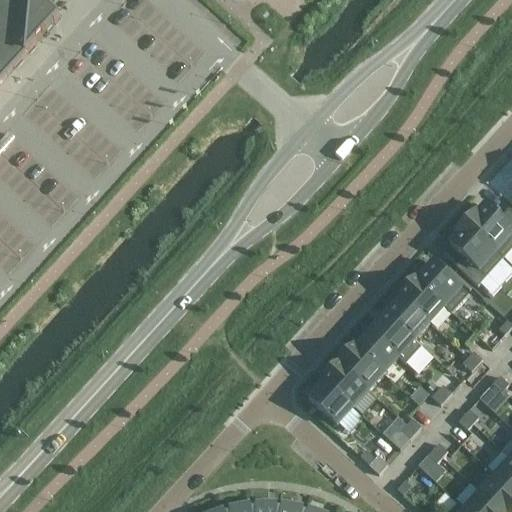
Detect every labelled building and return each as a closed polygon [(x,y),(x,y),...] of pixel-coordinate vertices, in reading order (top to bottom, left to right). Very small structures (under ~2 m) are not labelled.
[(51,12),(37,0),(0,0),(0,85),(55,26),(60,20),(51,12)] [(511,214),(509,212),(500,222),(485,208),(479,216),(477,214),(466,226),(503,261),(511,251),(511,214)] [(503,261),(466,226),(455,238),(456,240),(450,247),(464,260),(456,270),(478,289),(503,261)] [(418,283),(417,284),(445,309),(444,310),(452,317),(468,298),(433,266),(418,283)] [(399,300),(401,301),(401,300),(430,326),(444,310),(445,309),(417,284),(418,283),(416,281),(399,300)] [(386,317),(414,343),(415,342),(430,326),(401,300),(401,301),(386,317)] [(386,317),(371,334),(399,360),(398,361),(406,367),(422,349),(415,342),(414,343),(386,317)] [(511,327),(507,324),(499,333),(505,338),(511,330),(511,327)] [(371,334),(356,350),(355,351),(384,377),(398,361),(399,360),(371,334)] [(384,377),(355,351),(356,350),(354,349),(338,366),(368,394),(384,377)] [(473,355),(468,361),(477,369),(482,363),(473,355)] [(471,375),(477,369),(468,361),(463,367),(471,375)] [(324,386),(325,385),(353,411),(368,394),(338,366),(322,384),(324,386)] [(495,385),(504,394),(509,388),(500,379),(495,385)] [(337,428),(353,411),(325,385),(324,386),(309,402),(337,428)] [(489,391),(498,400),(504,394),(495,385),(489,391)] [(452,397),(443,389),(437,394),(446,403),(452,397)] [(432,400),(441,409),(446,403),(437,394),(432,400)] [(464,419),(473,427),(478,421),(469,413),(464,419)] [(458,425),(467,433),(473,427),(464,419),(458,425)] [(407,428),(416,437),(421,431),(412,422),(407,428)] [(416,437),(407,428),(401,434),(410,443),(416,437)] [(448,455),(439,447),(433,453),(442,461),(448,455)] [(428,459),(437,467),(442,461),(433,453),(428,459)] [(366,454),(360,460),(369,468),(375,462),(366,454)] [(379,478),(387,468),(378,459),(369,469),(379,478)] [(511,462),(496,479),(511,493),(511,462)] [(511,511),(511,493),(496,479),(480,496),(498,511),(511,511)] [(397,493),(403,499),(411,490),(405,484),(397,493)] [(465,511),(498,511),(480,496),(466,511),(465,511)]
